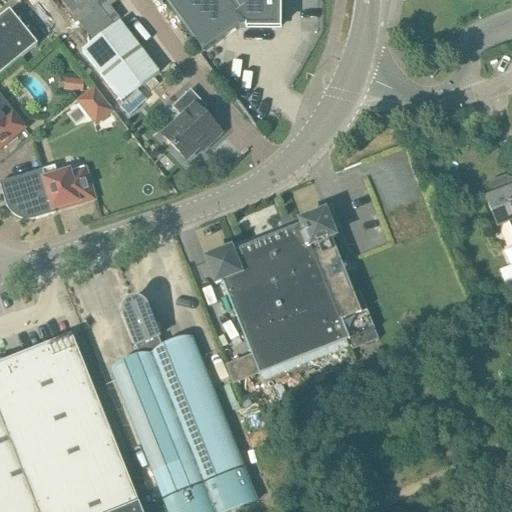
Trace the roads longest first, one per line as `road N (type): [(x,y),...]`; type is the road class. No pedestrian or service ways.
road 1 (unclassified): [(0,275),(250,191),(307,147),(348,82)]
road 2 (unclassified): [(348,82),(437,102),(511,83)]
